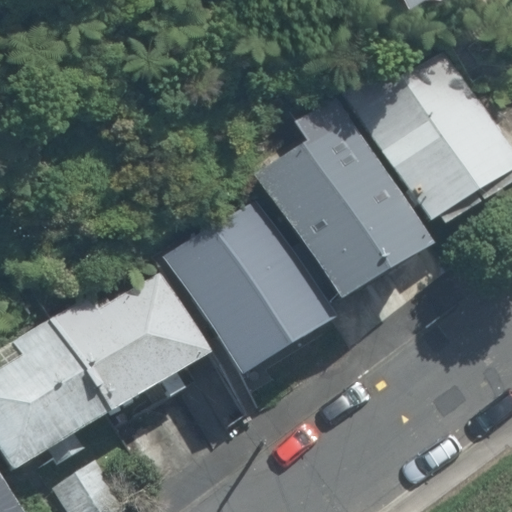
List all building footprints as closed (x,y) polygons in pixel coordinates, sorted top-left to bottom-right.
[(473,101),(437,42),(341,99),(418,227),(427,222),(432,232),(510,186),(504,176),(511,171),(511,166),(498,143),(506,139),(482,96),(473,101)] [(418,257),(329,120),(258,168),(344,310),(418,257)] [(345,325),(269,192),(176,245),(252,378),(345,325)] [(217,363),(163,260),(58,312),(119,414),(217,363)] [(112,418),(56,321),(0,358),(0,433),(21,471),(112,418)] [(0,511),(34,511),(0,449),(0,511)]
